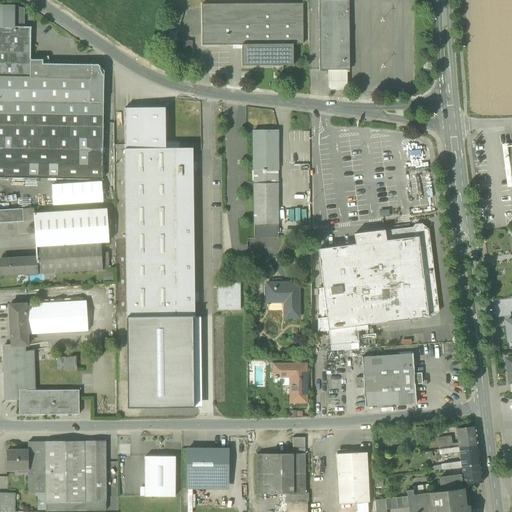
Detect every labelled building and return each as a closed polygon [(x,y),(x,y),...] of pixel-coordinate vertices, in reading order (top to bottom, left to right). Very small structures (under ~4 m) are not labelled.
[(319,1),(319,71),(328,71),(347,70),(349,70),(348,8),(348,0),(327,1),(319,1)] [(242,66),(293,66),(293,45),(303,45),(303,4),(201,5),(202,46),(242,45),(242,66)] [(0,27),(14,27),(14,7),(14,6),(0,5),(0,27)] [(168,29),(177,32),(184,10),(173,6),(166,29),(168,29)] [(14,27),(24,27),(24,9),(14,7),(14,27)] [(0,101),(90,103),(90,79),(30,77),(30,60),(31,27),(29,27),(29,28),(24,27),(14,27),(0,27),(0,101)] [(168,42),(177,41),(177,32),(168,29),(168,42)] [(168,54),(192,54),(192,41),(177,41),(168,42),(168,54)] [(43,60),(30,60),(30,77),(90,79),(90,103),(103,103),(104,71),(98,65),(49,64),(45,59),(43,60)] [(328,88),(331,90),(344,90),(347,88),(347,70),(328,71),(328,88)] [(0,149),(102,151),(103,103),(90,103),(0,101),(0,149)] [(124,109),(125,149),(165,149),(165,108),(124,109)] [(254,225),(278,225),(278,184),(277,131),(253,131),(254,184),(254,225)] [(193,148),(165,149),(125,149),(124,149),(126,317),(195,316),(193,148)] [(0,177),(102,179),(102,151),(0,149),(0,177)] [(101,181),(51,185),(53,206),(103,202),(101,181)] [(33,208),(23,209),(23,222),(34,221),(34,214),(33,208)] [(0,210),(0,223),(23,222),(23,209),(0,210)] [(36,258),(37,274),(54,273),(62,273),(102,270),(101,242),(109,242),(107,209),(34,214),(34,221),(36,258)] [(413,228),(384,231),(386,241),(415,237),(415,236),(423,225),(421,224),(415,225),(413,228)] [(278,225),(254,225),(254,239),(278,239),(278,225)] [(415,236),(415,237),(418,237),(428,313),(438,312),(428,230),(423,225),(415,236)] [(354,234),(355,245),(386,241),(384,231),(354,234)] [(428,318),(428,313),(418,237),(415,237),(386,241),(355,245),(318,250),(323,288),(324,299),(328,330),(367,325),(428,318)] [(21,273),(22,284),(55,282),(54,273),(37,274),(36,258),(24,259),(24,258),(17,258),(17,259),(0,260),(0,261),(1,274),(21,273)] [(54,273),(55,282),(63,281),(62,273),(54,273)] [(217,284),(218,311),(240,310),(240,283),(217,284)] [(287,318),(299,318),(299,283),(267,283),(267,300),(287,300),(287,318)] [(318,330),(328,330),(324,299),(317,300),(318,330)] [(26,304),(27,334),(88,331),(86,301),(26,304)] [(11,346),(25,345),(28,345),(27,334),(26,304),(9,305),(11,346)] [(196,408),(195,316),(126,317),(127,409),(196,408)] [(328,330),(330,345),(350,344),(359,343),(358,340),(358,336),(357,331),(368,330),(367,325),(328,330)] [(350,344),(351,350),(372,348),(371,339),(358,340),(359,343),(350,344)] [(78,390),(34,391),(26,391),(25,352),(25,345),(11,346),(3,346),(5,399),(19,399),(19,415),(79,414),(78,390)] [(33,351),(25,352),(26,391),(34,391),(33,351)] [(365,402),(365,407),(415,403),(414,384),(421,384),(421,374),(413,374),(412,354),(362,358),(363,378),(355,378),(356,388),(364,388),(365,402)] [(63,358),(63,370),(77,369),(76,357),(63,358)] [(274,377),(274,380),(277,379),(277,376),(290,376),(291,386),(291,402),(306,402),(305,365),(274,365),(274,368),(273,368),(273,373),(274,373),(274,377)] [(282,386),(291,386),(290,376),(277,376),(277,379),(274,380),(274,383),(279,383),(282,386)] [(458,443),(459,447),(477,445),(475,427),(457,429),(458,443)] [(292,454),(304,454),(304,438),(292,438),(292,454)] [(438,442),(439,450),(459,447),(458,443),(452,444),(451,440),(438,442)] [(46,511),(106,511),(105,442),(28,442),(28,450),(28,458),(28,470),(27,471),(28,493),(38,493),(38,510),(46,510),(46,511)] [(477,445),(459,447),(459,452),(461,462),(461,467),(480,465),(477,445)] [(187,479),(228,480),(228,449),(187,449),(187,479)] [(27,471),(28,470),(28,458),(28,450),(6,451),(6,471),(27,471)] [(336,454),(337,474),(367,472),(366,453),(336,454)] [(285,494),(305,494),(304,454),(292,454),(256,454),(257,494),(285,494)] [(145,497),(175,497),(175,457),(145,457),(145,497)] [(482,483),(480,465),(461,467),(464,485),(482,483)] [(337,474),(339,504),(369,503),(367,472),(337,474)] [(439,478),(441,491),(462,489),(460,475),(439,478)] [(228,480),(187,479),(187,489),(228,489),(228,480)] [(469,511),(469,507),(465,508),(462,489),(441,491),(413,495),(407,496),(407,497),(409,511),(419,511),(428,511),(427,511),(469,511)] [(0,511),(13,511),(15,511),(15,494),(0,493),(0,511)] [(305,494),(285,494),(285,502),(286,502),(307,502),(308,502),(308,494),(305,494)] [(385,499),(386,510),(408,508),(407,497),(385,499)] [(375,500),(375,511),(386,511),(386,510),(385,499),(375,500)] [(286,511),(306,511),(307,502),(286,502),(286,511)]
